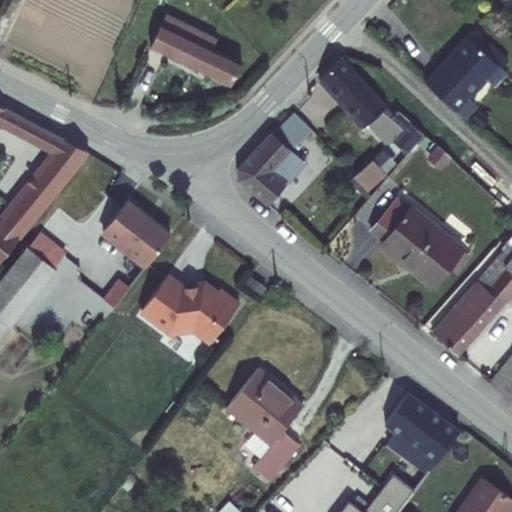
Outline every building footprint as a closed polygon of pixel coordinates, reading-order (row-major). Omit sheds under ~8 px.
[(166,18),(151,52),(233,87),(243,63),(213,50),(218,40),(166,18)] [(503,68),(473,39),(430,85),(466,119),(479,106),(473,101),(503,68)] [(338,59),(315,84),(360,130),(363,127),(380,108),(384,104),(338,59)] [(0,125),(33,143),(41,127),(0,107),(0,125)] [(381,144),(399,144),(414,156),(431,137),(404,112),(395,122),(380,108),(363,127),(381,144)] [(293,119),(276,134),(292,149),(307,133),(293,119)] [(64,139),(41,127),(33,143),(52,153),(64,139)] [(236,174),(238,180),(266,205),(304,160),(292,149),(276,134),(272,130),(241,163),(237,168),(236,174)] [(0,262),(90,152),(64,139),(52,153),(2,217),(0,215),(0,262)] [(432,150),(423,160),(434,171),(444,160),(432,150)] [(391,180),(400,171),(382,153),(372,162),(391,180)] [(374,199),(391,180),(372,162),(354,180),(374,199)] [(380,247),(376,251),(428,291),(457,254),(393,202),(365,235),(380,247)] [(145,269),(171,237),(128,203),(101,235),(145,269)] [(44,266),(56,250),(37,235),(24,250),(44,266)] [(24,250),(0,279),(0,323),(7,329),(53,273),(44,266),(24,250)] [(510,261),(504,255),(435,332),(460,353),(511,293),(511,273),(504,267),(510,261)] [(182,288),(166,276),(140,310),(150,317),(148,319),(166,333),(192,329),(209,342),(238,304),(219,290),(216,294),(204,284),(196,286),(197,290),(185,292),(184,288),(182,288)] [(267,283),(256,276),(250,282),(261,291),(267,283)] [(103,302),(112,310),(128,290),(118,283),(103,302)] [(511,358),(490,383),(511,400),(511,358)] [(274,475),(304,437),(286,425),(306,398),(258,363),(228,404),(273,439),(256,461),(274,475)] [(362,511),(358,511),(346,503),(339,511),(391,511),(455,432),(406,394),(382,425),(391,432),(384,440),(421,469),(412,475),(406,484),(393,474),(362,511)] [(458,511),(508,511),(511,507),(511,498),(484,478),(458,511)]
